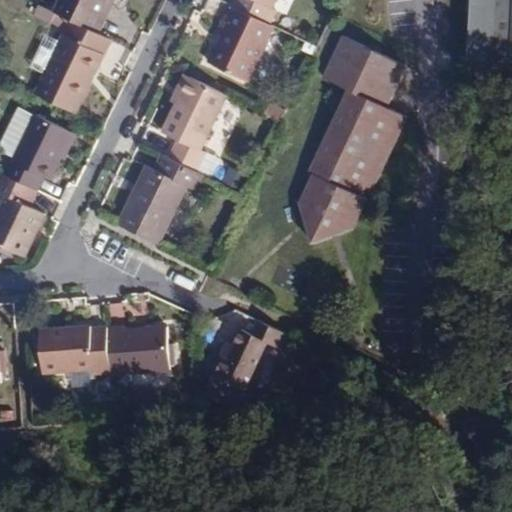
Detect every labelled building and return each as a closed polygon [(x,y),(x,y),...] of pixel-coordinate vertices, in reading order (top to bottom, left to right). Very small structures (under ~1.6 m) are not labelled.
[(58,0),(54,10),(96,31),(111,0),(110,0),(58,0)] [(237,0),(235,6),(271,24),(277,10),(273,8),(277,0),(237,0)] [(511,0),(469,0),(469,61),(502,61),(502,49),(511,49),(511,0)] [(247,80),(274,26),(271,24),(235,6),(233,5),(226,20),(230,22),(209,63),(247,80)] [(104,55),(112,38),(96,31),(54,10),(46,27),(60,35),(33,91),(77,112),(93,78),(84,74),(94,51),(104,55)] [(340,206),(359,215),(409,109),(390,99),(408,60),(348,30),(328,70),(353,83),(314,164),(318,166),(334,174),(329,185),(345,194),(340,206)] [(93,78),(104,55),(94,51),(84,74),(93,78)] [(192,76),(183,72),(171,98),(180,102),(192,76)] [(192,76),(180,102),(166,131),(180,140),(171,158),(197,170),(206,152),(202,149),(228,94),(192,76)] [(7,173),(37,188),(44,175),(50,177),(60,158),(66,145),(70,147),(76,134),(36,113),(7,173)] [(66,145),(60,158),(64,159),(70,147),(66,145)] [(120,225),(161,244),(190,186),(197,189),(205,174),(197,170),(171,158),(162,153),(154,169),(142,195),(135,195),(120,225)] [(149,166),(135,195),(142,195),(154,169),(149,166)] [(355,222),(359,215),(340,206),(345,194),(329,185),(334,174),(318,166),(304,196),(313,224),(324,221),(328,232),(355,222)] [(30,203),(37,188),(7,173),(0,187),(0,188),(8,194),(0,210),(0,242),(19,252),(24,254),(46,212),(30,203)] [(317,236),(328,232),(324,221),(313,224),(317,236)] [(0,248),(17,257),(19,252),(0,242),(0,248)] [(288,350),(296,337),(258,318),(251,331),(243,328),(235,343),(232,349),(227,348),(214,374),(246,390),(271,343),(288,350)] [(110,327),(113,373),(171,370),(168,329),(127,330),(126,325),(110,327)] [(48,377),(113,373),(110,327),(90,328),(90,333),(46,337),(48,377)]
